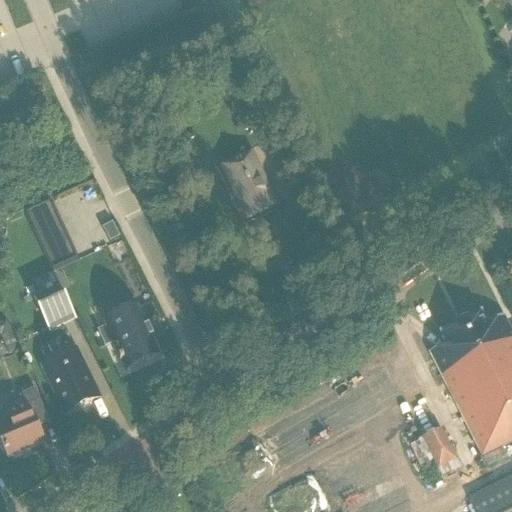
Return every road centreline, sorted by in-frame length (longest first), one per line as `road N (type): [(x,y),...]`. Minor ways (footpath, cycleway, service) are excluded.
road 1 (residential): [(18,0),(221,402)]
road 2 (tertiary): [(221,402),(511,207)]
